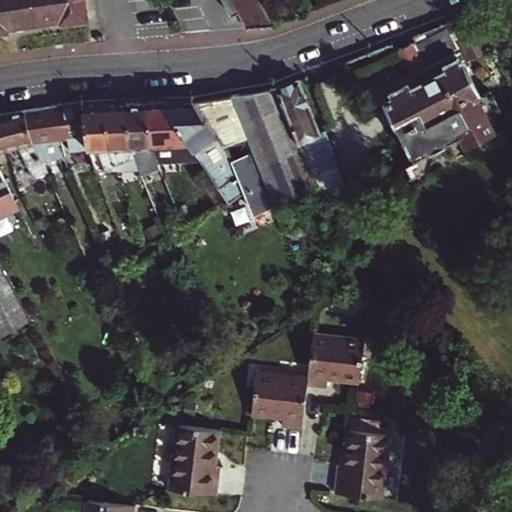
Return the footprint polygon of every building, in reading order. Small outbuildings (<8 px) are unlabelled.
[(0,0),(0,29),(9,28),(8,24),(63,16),(63,20),(88,16),(85,0),(0,0)] [(279,23),(265,0),(234,0),(248,24),(249,26),(279,23)] [(449,24),(414,38),(414,45),(400,52),(410,73),(380,88),(414,160),(419,162),(462,141),(466,148),(494,134),(476,98),(479,96),(458,55),(463,52),(459,45),(462,43),(456,29),(452,31),(449,24)] [(301,82),(279,90),(313,174),(339,164),(326,132),(321,134),(301,82)] [(167,103),(213,174),(228,198),(246,187),(258,216),(319,189),(313,174),(279,90),(199,101),(167,103)] [(167,103),(148,104),(151,141),(147,141),(147,147),(180,146),(196,169),(198,168),(206,179),(213,174),(167,103)] [(64,139),(88,136),(86,107),(86,104),(56,108),(59,140),(60,144),(65,143),(64,139)] [(148,104),(127,105),(131,148),(147,147),(147,141),(151,141),(148,104)] [(127,105),(106,106),(110,143),(106,143),(106,150),(111,149),(131,148),(127,105)] [(110,143),(106,106),(86,107),(88,136),(90,150),(101,150),(109,172),(119,171),(111,149),(106,150),(106,143),(110,143)] [(26,111),(32,142),(40,158),(61,152),(60,144),(59,140),(56,108),(26,111)] [(26,111),(0,117),(0,151),(18,147),(34,179),(46,173),(32,142),(26,111)] [(97,171),(90,152),(77,157),(83,175),(97,171)] [(349,189),(339,164),(313,174),(319,189),(323,199),(349,189)] [(0,217),(19,208),(0,170),(0,217)] [(97,171),(83,175),(87,186),(101,181),(97,171)] [(119,171),(109,172),(110,181),(122,180),(119,171)] [(213,174),(206,179),(221,202),(228,198),(213,174)] [(0,335),(3,341),(35,321),(0,256),(0,335)] [(362,341),(312,335),(307,383),(306,388),(325,390),(326,378),(357,382),(362,341)] [(281,432),(300,434),(306,388),(307,383),(257,377),(252,415),(283,418),(281,432)] [(220,431),(180,426),(173,490),(220,495),(223,468),(216,467),(220,431)] [(391,440),(353,435),(348,471),(341,470),(337,497),(382,503),(391,440)] [(132,511),(133,507),(87,502),(86,511),(132,511)]
